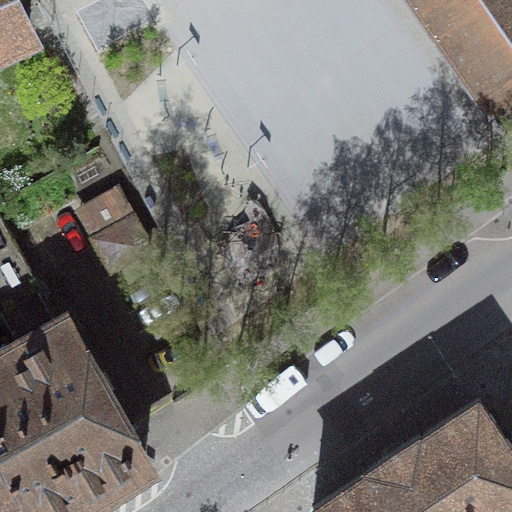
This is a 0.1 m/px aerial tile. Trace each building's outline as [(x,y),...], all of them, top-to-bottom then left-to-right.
[(0,0),(0,48),(28,35),(10,0),(0,0)] [(511,0),(420,0),(497,110),(496,111),(500,117),(511,108),(511,0)] [(0,213),(0,324),(4,323),(16,345),(60,321),(44,291),(0,213)] [(102,253),(111,268),(151,247),(133,215),(93,237),(102,253)] [(16,345),(0,354),(0,468),(24,511),(74,511),(96,499),(143,469),(60,321),(16,345)] [(319,502),(312,507),(315,511),(501,511),(511,505),(511,449),(478,397),(471,402),(456,412),(442,421),(428,430),(421,435),(420,434),(394,451),(368,468),(369,469),(362,474),(348,483),(334,493),(319,502)] [(0,511),(24,511),(0,468),(0,511)]
